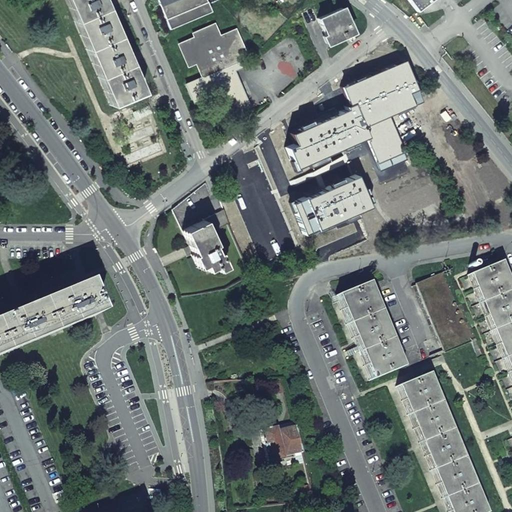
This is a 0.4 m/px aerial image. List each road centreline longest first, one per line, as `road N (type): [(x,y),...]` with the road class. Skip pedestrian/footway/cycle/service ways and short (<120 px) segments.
road 1 (residential): [(509,235),(324,266),(299,294),(299,320),(378,511)]
road 2 (tertiary): [(201,511),(177,360),(153,290),(114,226)]
road 3 (residential): [(200,170),(396,23)]
road 4 (tertiary): [(114,226),(0,74)]
road 5 (residential): [(128,0),(200,170)]
road 6 (tertiary): [(511,167),(396,23)]
